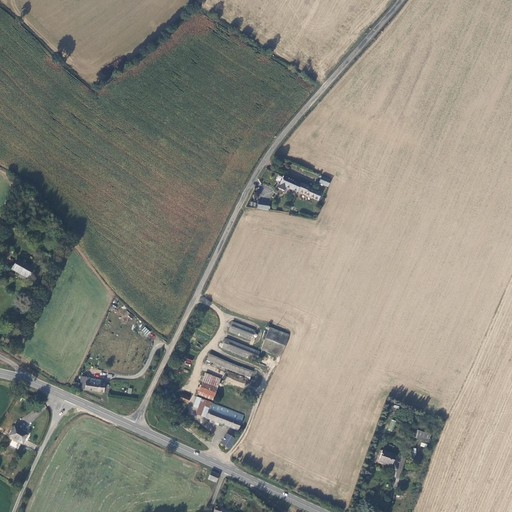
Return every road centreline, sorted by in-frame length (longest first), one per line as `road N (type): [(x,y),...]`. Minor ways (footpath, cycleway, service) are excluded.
road 1 (unclassified): [(133,426),(246,187),(399,0)]
road 2 (secondary): [(320,511),(133,426)]
road 3 (unknown): [(201,365),(263,394),(226,468)]
road 4 (unclassified): [(67,396),(13,511)]
